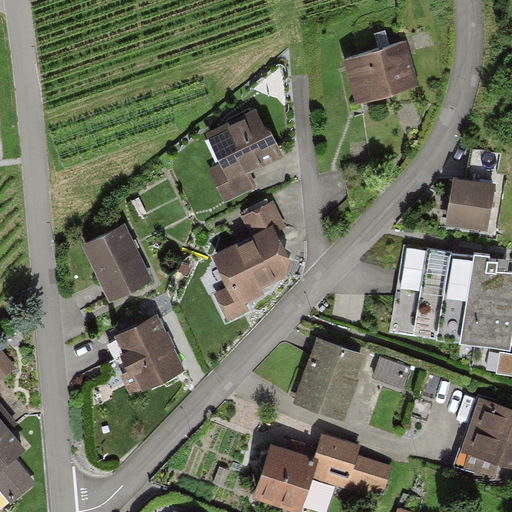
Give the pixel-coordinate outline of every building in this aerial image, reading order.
[(408,41),(345,59),(357,103),(396,93),(420,86),(408,41)] [(224,164),(212,169),(227,200),(261,183),(254,168),(284,153),(261,104),(207,129),(224,164)] [(468,181),(455,180),(447,226),(487,232),(490,219),(499,155),(473,151),(468,181)] [(251,236),(214,254),(230,287),(216,294),(230,322),(250,313),(246,304),(266,294),(264,288),(287,276),(291,258),(277,232),(287,227),(275,201),(242,216),(251,236)] [(126,223),(85,244),(112,300),(154,281),(126,223)] [(509,255),(403,239),(390,328),(511,346),(511,338),(511,269),(507,269),(509,255)] [(145,322),(117,335),(120,341),(111,345),(135,395),(186,371),(164,325),(177,319),(168,300),(141,313),(145,322)] [(368,355),(316,337),(293,402),(344,420),(353,396),(368,355)] [(2,347),(0,348),(0,380),(17,367),(2,347)] [(511,349),(500,348),(497,369),(511,371),(511,349)] [(411,368),(382,357),(374,377),(404,388),(411,368)] [(511,401),(480,390),(453,464),(475,472),(476,468),(494,475),(500,457),(511,460),(511,401)] [(0,487),(12,502),(36,483),(16,458),(26,450),(10,430),(17,424),(0,403),(0,399),(3,397),(0,393),(0,487)] [(253,496),(296,511),(299,511),(313,476),(346,488),(349,480),(384,493),(393,466),(359,454),(361,446),(323,432),(314,457),(299,451),(273,442),(253,496)]
